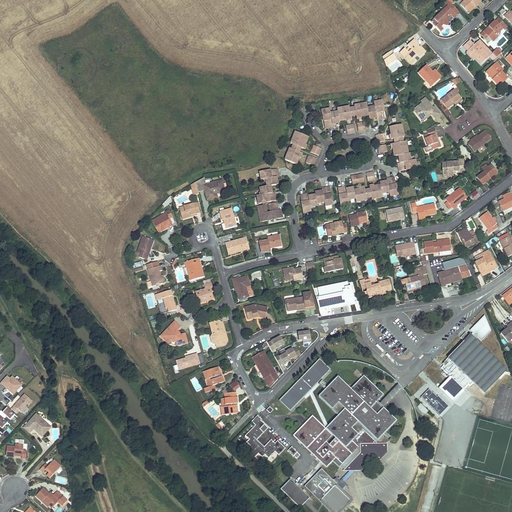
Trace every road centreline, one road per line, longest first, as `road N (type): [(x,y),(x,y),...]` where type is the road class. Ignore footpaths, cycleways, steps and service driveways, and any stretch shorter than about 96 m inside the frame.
road 1 (residential): [(300,254),(450,225),(511,179)]
road 2 (residential): [(244,347),(236,362),(259,400),(332,322)]
